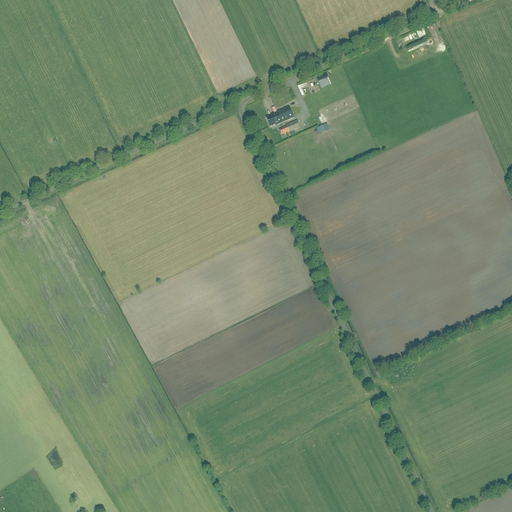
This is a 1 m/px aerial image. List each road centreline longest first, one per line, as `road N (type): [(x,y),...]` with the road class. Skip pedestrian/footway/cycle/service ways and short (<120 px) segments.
road 1 (unclassified): [(432,511),(237,104)]
road 2 (unclassified): [(0,213),(237,104)]
road 3 (unclassified): [(237,104),(437,12),(431,0)]
